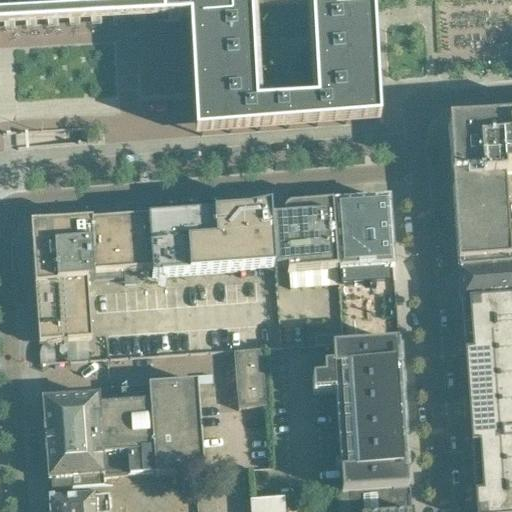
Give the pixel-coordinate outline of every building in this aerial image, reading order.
[(0,0),(0,153),(18,152),(101,145),(104,145),(191,138),(195,138),(379,123),(379,122),(373,9),(372,0),(0,0)] [(511,268),(511,266),(504,174),(511,173),(511,120),(452,125),(448,125),(448,129),(458,272),(511,268)] [(337,206),(334,206),(339,272),(338,272),(339,274),(340,286),(363,284),(371,284),(375,283),(390,282),(389,270),(393,269),(393,266),(389,212),(388,207),(388,206),(389,206),(388,202),(384,202),(384,203),(383,203),(367,204),(355,204),(355,205),(337,206)] [(339,272),(334,206),(297,209),(290,209),(288,210),(286,210),(285,211),(284,213),(283,214),(282,216),(282,217),(282,222),(277,222),(271,222),(274,269),(273,269),(273,271),(280,271),(285,270),(286,276),(338,272),(339,272)] [(274,269),(271,222),(270,208),(263,209),(246,212),(239,213),(210,215),(153,219),(147,219),(151,272),(152,278),(214,274),(259,270),(267,270),(273,269),(274,269)] [(90,328),(87,283),(123,280),(122,274),(151,272),(147,219),(108,222),(83,224),(53,226),(30,228),(32,250),(34,280),(35,300),(37,331),(39,347),(44,346),(42,349),(40,353),(39,357),(40,366),(56,365),(55,345),(67,344),(68,363),(88,361),(87,343),(91,343),(90,328)] [(511,265),(511,266),(511,268),(458,272),(460,303),(511,299),(511,265)] [(511,511),(511,299),(460,303),(468,409),(470,431),(470,440),(475,511),(511,511)] [(406,466),(407,466),(399,354),(399,344),(332,348),(333,358),(333,368),(315,369),(316,380),(312,380),(313,397),(342,394),(349,494),(342,494),(343,496),(349,496),(407,491),(406,466)] [(266,409),(262,352),(234,355),(238,412),(266,409)] [(201,431),(198,383),(149,387),(149,388),(122,390),(123,405),(99,406),(98,398),(44,402),(43,402),(46,442),(49,482),(52,482),(52,491),(103,488),(103,480),(154,476),(155,478),(204,474),(201,431)] [(411,511),(409,490),(407,491),(349,496),(349,511),(411,511)] [(110,511),(110,497),(50,501),(51,511),(110,511)] [(285,511),(284,499),(250,502),(251,511),(285,511)]
